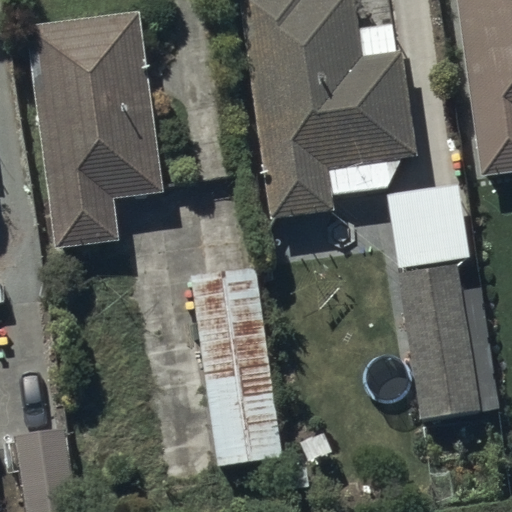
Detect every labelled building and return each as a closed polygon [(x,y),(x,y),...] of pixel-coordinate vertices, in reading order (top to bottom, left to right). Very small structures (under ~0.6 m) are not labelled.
[(334,206),(332,188),(395,181),(392,153),(417,151),(404,40),(364,45),(359,0),(243,0),(269,213),(334,206)] [(511,0),(458,0),(478,165),(511,160),(511,0)] [(143,3),(27,16),(53,241),(120,233),(115,189),(164,183),(143,3)] [(501,387),(484,279),(470,281),(467,252),(470,251),(462,177),(389,185),(419,412),(503,403),(501,387)] [(207,384),(215,456),(282,449),(260,257),(193,265),(207,384)] [(79,511),(69,419),(15,427),(27,511),(79,511)] [(499,453),(428,463),(434,505),(505,495),(499,453)]
